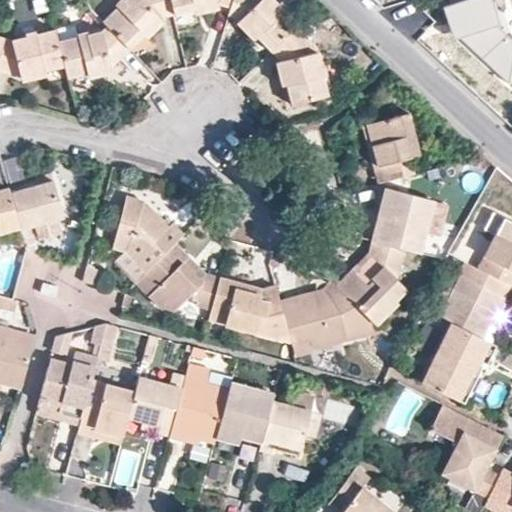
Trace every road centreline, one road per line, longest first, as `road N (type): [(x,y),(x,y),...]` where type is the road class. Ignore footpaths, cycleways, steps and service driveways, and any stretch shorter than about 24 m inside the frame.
road 1 (residential): [(348,0),(511,151)]
road 2 (residential): [(0,131),(36,126),(103,142),(152,143),(210,119)]
